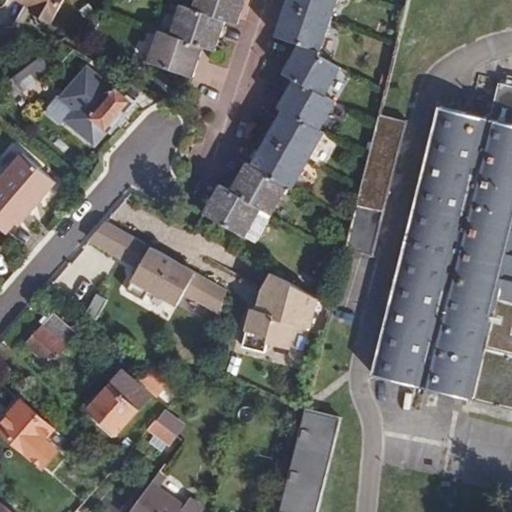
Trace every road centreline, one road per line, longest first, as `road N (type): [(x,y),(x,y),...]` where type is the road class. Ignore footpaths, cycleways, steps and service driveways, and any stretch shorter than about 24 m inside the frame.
road 1 (unclassified): [(0,317),(156,140)]
road 2 (residential): [(210,161),(265,0)]
